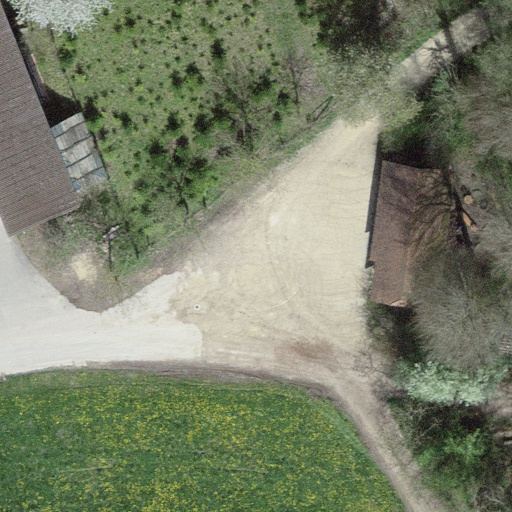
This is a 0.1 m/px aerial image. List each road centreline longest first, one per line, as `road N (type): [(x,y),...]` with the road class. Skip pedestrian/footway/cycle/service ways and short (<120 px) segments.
road 1 (track): [(278,327),(291,239),(321,157),(382,87),(511,10)]
road 2 (residential): [(0,344),(278,327)]
road 3 (track): [(442,511),(393,429),(278,327)]
road 4 (track): [(278,327),(511,398)]
